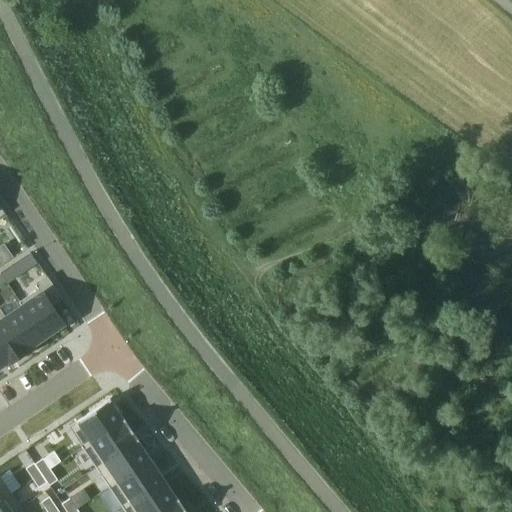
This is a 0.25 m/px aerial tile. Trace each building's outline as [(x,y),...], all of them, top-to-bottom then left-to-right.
[(11,267),(0,274),(6,283),(7,285),(18,277),(11,267)] [(38,290),(18,303),(21,307),(22,306),(43,338),(63,325),(51,307),(61,299),(47,278),(35,286),(38,290)] [(5,318),(4,318),(25,350),(26,350),(43,338),(22,306),(21,307),(5,318)] [(0,310),(0,351),(7,362),(7,363),(7,364),(27,351),(26,350),(25,350),(4,318),(5,318),(0,310)] [(109,400),(68,428),(82,448),(123,421),(122,420),(110,402),(110,401),(109,400)] [(123,421),(82,448),(96,468),(136,441),(137,442),(138,441),(123,419),(122,420),(123,421)] [(136,441),(96,468),(109,488),(150,461),(137,442),(136,441)] [(42,459),(34,465),(41,474),(41,476),(50,470),(42,459)] [(150,461),(109,488),(122,508),(163,481),(150,461)] [(33,464),(25,469),(32,480),(41,474),(34,465),(33,464)] [(50,470),(41,476),(46,483),(49,486),(57,481),(50,470)] [(41,474),(32,480),(38,488),(46,483),(41,476),(41,474)] [(0,501),(11,495),(9,493),(0,478),(0,501)] [(163,481),(122,508),(125,511),(158,511),(176,500),(163,481)] [(0,501),(0,511),(15,511),(16,511),(21,509),(11,495),(0,501)] [(49,498),(40,503),(46,511),(54,506),(49,498)] [(69,499),(61,505),(65,511),(73,511),(76,510),(69,499)] [(176,500),(158,511),(185,511),(177,499),(176,500)]
